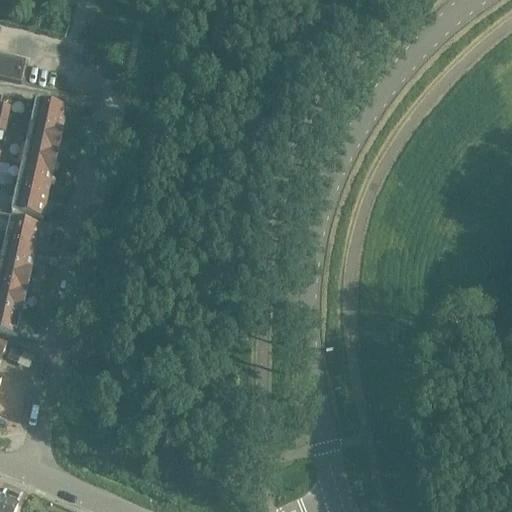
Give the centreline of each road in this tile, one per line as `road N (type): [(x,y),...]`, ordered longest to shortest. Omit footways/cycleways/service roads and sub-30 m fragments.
road 1 (tertiary): [(337,495),(305,356),(306,257),(335,140),(399,56),(466,0)]
road 2 (residential): [(116,80),(28,470)]
